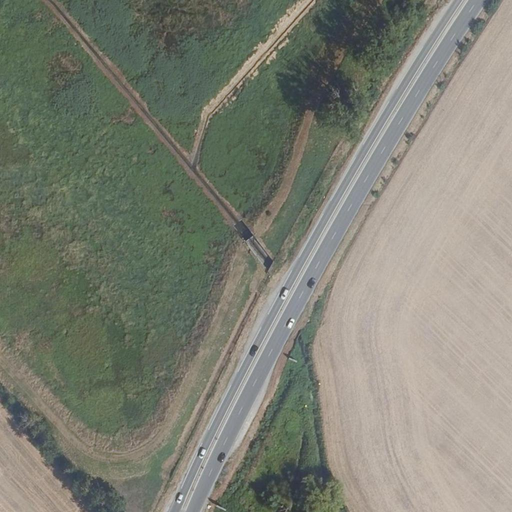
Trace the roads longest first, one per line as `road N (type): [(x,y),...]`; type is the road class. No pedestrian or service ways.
road 1 (primary): [(192,511),(303,291),(478,0)]
road 2 (primary): [(459,0),(285,290),(174,511)]
